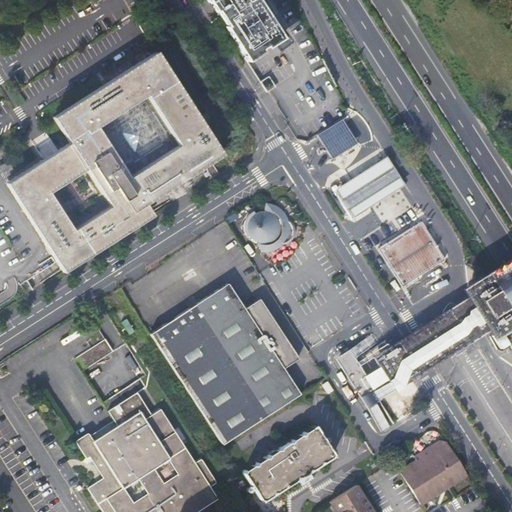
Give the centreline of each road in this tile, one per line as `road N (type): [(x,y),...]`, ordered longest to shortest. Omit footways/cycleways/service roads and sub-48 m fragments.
road 1 (tertiary): [(289,159),(0,337)]
road 2 (motorway): [(347,0),(511,257)]
road 3 (tertiary): [(367,117),(457,265),(453,290),(396,325)]
road 4 (motorway): [(511,203),(381,0)]
road 5 (unclassified): [(403,336),(511,507)]
road 6 (tertiary): [(289,159),(396,325)]
road 7 (unclassified): [(186,0),(289,159)]
road 8 (motorway): [(309,0),(367,117)]
